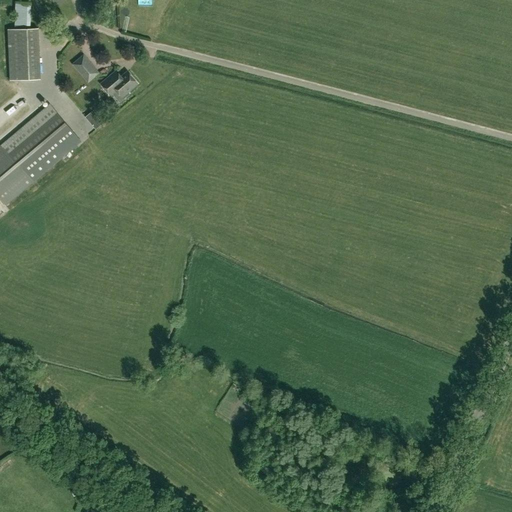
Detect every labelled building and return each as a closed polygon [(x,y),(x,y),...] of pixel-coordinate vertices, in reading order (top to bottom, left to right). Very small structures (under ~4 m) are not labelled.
[(31,1),(18,1),(18,22),(31,22),(31,1)] [(11,80),(40,79),(38,29),(9,30),(11,80)] [(88,83),(100,73),(84,54),(72,64),(88,83)] [(113,74),(102,84),(112,95),(118,91),(123,97),(138,84),(128,72),(120,79),(117,79),(113,74)] [(22,94),(6,107),(15,118),(31,105),(22,94)] [(51,104),(1,146),(0,147),(0,197),(7,205),(82,141),(51,104)]
